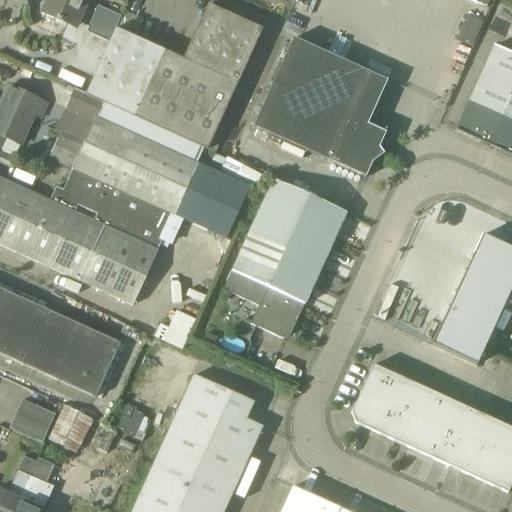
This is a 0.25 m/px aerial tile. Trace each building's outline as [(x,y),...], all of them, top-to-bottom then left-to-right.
[(77,0),(48,0),(40,17),(66,28),(61,40),(75,46),(75,54),(77,55),(71,68),(92,78),(85,95),(84,96),(102,104),(202,150),(207,152),(262,31),(207,6),(182,61),(128,37),(114,31),(109,43),(87,34),(89,29),(77,23),(86,4),(77,0)] [(471,46),(480,22),(464,16),(455,40),(471,46)] [(382,158),(377,151),(384,136),(365,128),(385,84),(291,41),(250,130),(363,181),(370,166),(382,158)] [(452,134),(511,161),(511,58),(491,49),(452,134)] [(0,109),(0,139),(20,149),(33,119),(40,122),(47,107),(9,90),(0,109)] [(73,90),(64,109),(76,114),(65,137),(83,145),(95,120),(102,104),(84,96),(85,95),(73,90)] [(102,104),(95,120),(195,165),(202,150),(102,104)] [(71,170),(62,191),(56,188),(49,203),(0,180),(0,246),(109,296),(109,297),(131,307),(155,252),(154,252),(171,215),(174,217),(225,240),(248,189),(195,165),(95,120),(83,145),(65,137),(59,134),(48,159),(71,170)] [(344,216),(270,183),(221,293),(257,310),(249,327),(281,342),(286,342),(289,339),(344,216)] [(476,367),(511,286),(511,250),(480,236),(430,346),(476,367)] [(0,292),(0,358),(95,402),(120,347),(0,292)] [(432,396),(371,369),(350,416),(354,427),(407,451),(432,396)] [(131,511),(224,511),(261,431),(244,423),(252,406),(192,379),(131,511)] [(471,414),(432,396),(407,451),(446,469),(471,414)] [(14,420),(8,432),(43,447),(48,435),(56,418),(21,403),(14,420)] [(76,455),(93,423),(63,407),(48,441),(76,455)] [(120,428),(132,434),(141,416),(129,410),(120,428)] [(511,484),(511,432),(471,414),(446,469),(507,497),(511,484)] [(0,511),(13,511),(24,489),(29,478),(36,462),(35,462),(24,457),(18,471),(17,472),(7,495),(0,492),(0,511)] [(24,489),(13,511),(42,511),(53,488),(29,478),(24,489)] [(338,511),(292,491),(282,511),(338,511)]
